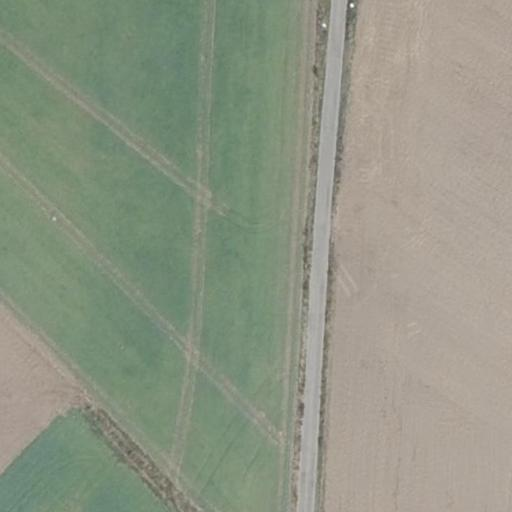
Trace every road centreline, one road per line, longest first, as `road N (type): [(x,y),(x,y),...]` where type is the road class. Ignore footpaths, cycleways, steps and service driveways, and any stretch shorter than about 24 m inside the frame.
road 1 (unclassified): [(305,511),(338,0)]
road 2 (track): [(82,403),(184,511)]
